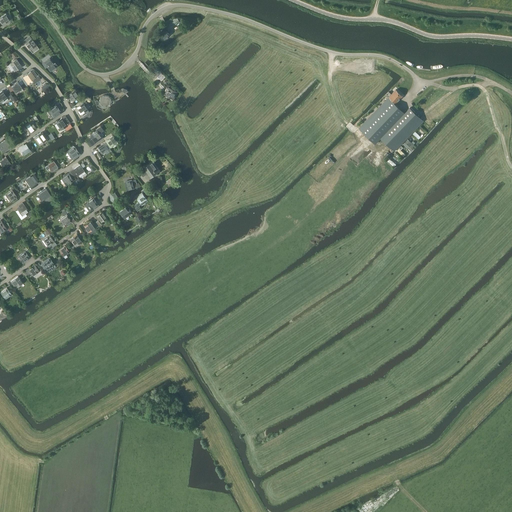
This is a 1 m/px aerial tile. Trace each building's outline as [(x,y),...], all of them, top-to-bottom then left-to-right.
[(0,21),(2,24),(9,20),(6,13),(0,16),(0,21)] [(174,18),(167,22),(171,28),(180,22),(177,18),(176,17),(174,18)] [(165,40),(171,34),(165,28),(159,34),(165,40)] [(30,36),(23,40),(25,43),(30,49),(32,53),(39,48),(36,45),(31,38),(30,36)] [(49,57),(42,62),(46,67),(47,67),(50,71),(57,66),(55,62),(53,64),(50,59),(51,59),(49,57)] [(10,63),(7,65),(12,72),(14,70),(15,71),(22,66),(17,58),(9,63),(10,63)] [(157,68),(153,71),(162,80),(166,77),(157,68)] [(23,78),(21,79),(24,82),(26,85),(28,83),(29,84),(33,81),(34,83),(41,79),(38,75),(35,78),(30,72),(24,76),(23,77),(23,78)] [(21,86),(18,81),(11,86),(16,93),(22,88),(22,89),(24,88),(22,85),(21,86)] [(174,99),(178,91),(169,87),(165,95),(174,99)] [(403,96),(396,89),(391,94),(389,92),(387,94),(389,96),(359,128),(375,144),(381,138),(394,151),(398,147),(400,148),(402,146),(400,145),(424,121),(410,107),(405,113),(395,104),(403,96)] [(71,101),(79,96),(75,90),(67,95),(71,101)] [(101,104),(99,105),(101,107),(105,108),(105,106),(106,106),(109,104),(110,99),(108,96),(103,95),(100,97),(100,102),(101,104)] [(83,103),(77,107),(79,111),(78,112),(81,115),(82,114),(83,116),(86,113),(85,111),(87,109),(85,106),(85,105),(87,104),(86,101),(83,103)] [(56,105),(49,109),(53,115),(53,116),(54,118),(61,112),(56,105)] [(58,120),(55,123),(55,124),(56,123),(61,129),(67,125),(63,119),(62,117),(58,120)] [(29,134),(33,132),(32,130),(36,128),(31,122),(25,126),(29,132),(28,133),(29,134)] [(97,130),(90,135),(95,141),(95,142),(99,139),(103,137),(102,136),(101,136),(99,133),(101,132),(103,130),(100,126),(96,129),(97,130)] [(40,132),(34,136),(39,143),(40,144),(46,140),(47,139),(42,131),(40,132)] [(111,145),(117,141),(113,135),(107,139),(107,140),(106,141),(108,144),(109,143),(111,147),(112,146),(111,145)] [(408,139),(404,143),(411,151),(414,148),(414,147),(415,145),(408,139)] [(3,152),(7,149),(6,149),(10,146),(5,140),(0,143),(0,145),(3,150),(2,151),(3,152)] [(99,151),(101,154),(103,153),(102,152),(107,149),(105,146),(107,145),(105,142),(103,143),(98,147),(100,150),(99,151)] [(21,145),(18,148),(19,149),(19,148),(24,154),(29,150),(31,153),(34,151),(32,148),(30,150),(30,149),(26,144),(22,146),(21,145)] [(68,150),(67,151),(72,158),(75,156),(76,158),(80,155),(79,152),(74,146),(68,150)] [(3,158),(1,156),(0,156),(0,162),(4,168),(11,163),(6,157),(6,156),(3,158)] [(389,158),(387,160),(394,166),(396,164),(389,158)] [(51,173),(54,171),(55,170),(54,170),(58,167),(54,161),(47,165),(51,171),(50,172),(51,173)] [(151,176),(159,170),(153,161),(144,167),(145,167),(140,171),(143,176),(148,173),(151,176)] [(78,175),(84,171),(80,164),(74,169),(76,173),(78,177),(79,176),(78,175)] [(64,177),(62,178),(66,185),(72,180),(68,174),(64,177)] [(33,175),(26,179),(31,185),(29,186),(30,187),(34,185),(38,182),(36,179),(33,175)] [(134,188),(138,187),(140,185),(139,183),(137,183),(136,179),(132,180),(132,179),(124,181),(127,191),(134,189),(134,188)] [(39,194),(38,195),(42,201),(43,200),(44,199),(46,202),(53,198),(50,195),(46,189),(45,187),(41,190),(38,193),(39,194)] [(139,202),(135,205),(136,207),(135,207),(137,211),(141,208),(139,205),(140,204),(141,204),(142,205),(145,202),(144,200),(147,198),(144,195),(148,192),(145,189),(142,191),(142,192),(136,196),(137,198),(139,200),(138,201),(139,202)] [(12,190),(6,194),(10,200),(9,201),(10,202),(11,201),(12,202),(17,199),(16,196),(12,190)] [(87,202),(84,204),(89,211),(91,210),(94,207),(95,208),(99,205),(93,198),(91,195),(87,198),(85,200),(87,202)] [(20,206),(16,209),(17,210),(18,209),(22,215),(28,211),(24,204),(22,202),(18,205),(20,206)] [(119,209),(123,215),(125,217),(131,213),(130,212),(131,211),(129,208),(128,209),(125,205),(119,209)] [(96,222),(99,226),(100,226),(103,224),(102,222),(101,221),(107,217),(102,211),(95,216),(98,220),(96,222)] [(69,217),(67,214),(61,219),(65,225),(64,226),(65,227),(68,224),(71,222),(72,223),(75,221),(74,219),(71,215),(69,217)] [(90,221),(84,225),(86,228),(89,231),(94,227),(95,228),(96,227),(94,224),(93,225),(92,224),(90,221)] [(52,233),(43,239),(47,245),(46,246),(47,247),(50,244),(50,243),(56,239),(52,233)] [(73,242),(70,245),(72,248),(75,246),(75,247),(76,246),(79,244),(78,243),(81,241),(77,234),(71,239),(73,242)] [(71,252),(69,249),(69,248),(66,244),(65,245),(59,249),(63,255),(69,251),(70,252),(71,252)] [(25,251),(19,255),(23,261),(22,262),(23,263),(26,261),(25,259),(29,257),(27,254),(30,252),(28,249),(25,251)] [(43,262),(42,263),(45,267),(47,270),(49,269),(48,268),(54,264),(49,258),(43,262)] [(35,264),(28,269),(33,275),(39,271),(40,270),(38,268),(37,268),(35,264)] [(22,282),(18,276),(12,280),(10,281),(13,285),(16,288),(17,288),(16,287),(22,282)] [(10,292),(7,288),(1,292),(5,298),(11,294),(12,295),(13,294),(11,291),(10,292)]
